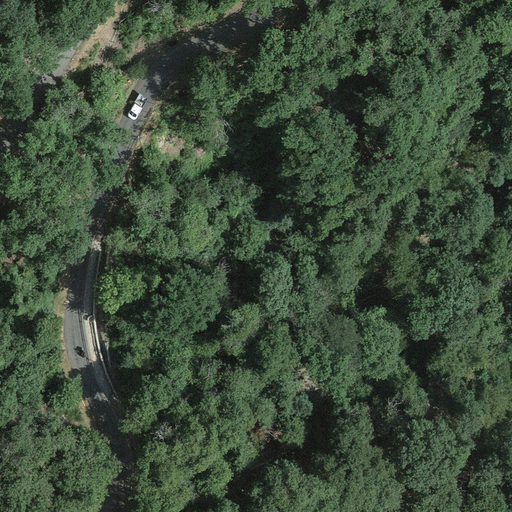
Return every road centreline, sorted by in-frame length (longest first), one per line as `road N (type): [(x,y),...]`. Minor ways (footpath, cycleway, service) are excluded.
road 1 (tertiary): [(271,0),(156,76),(129,123),(90,230),(76,329),(123,463),(113,511)]
road 2 (tertiary): [(0,149),(94,0)]
